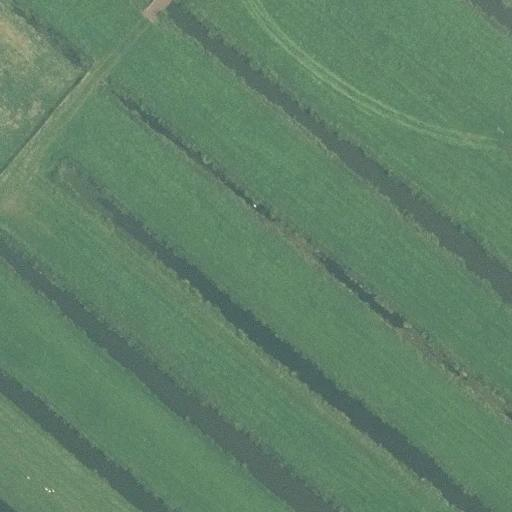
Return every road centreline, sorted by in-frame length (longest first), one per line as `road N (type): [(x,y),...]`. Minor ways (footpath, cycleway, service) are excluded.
road 1 (track): [(433,511),(0,153)]
road 2 (track): [(164,0),(0,195)]
